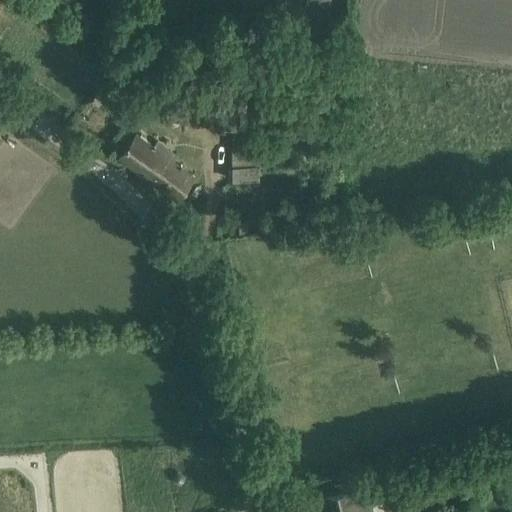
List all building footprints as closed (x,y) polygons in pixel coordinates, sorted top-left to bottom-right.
[(178,123),(177,111),(163,111),(164,124),(178,123)] [(122,130),(115,139),(123,145),(130,136),(122,130)] [(306,130),(288,135),(290,145),(308,140),(306,130)] [(119,157),(178,201),(195,177),(137,133),(119,157)] [(232,142),(231,178),(259,178),(259,142),(232,142)] [(172,480),(176,484),(181,484),(185,480),(186,475),(182,471),(177,471),(173,474),(172,480)] [(373,511),(367,486),(354,490),(353,489),(325,496),(329,511),(373,511)]
